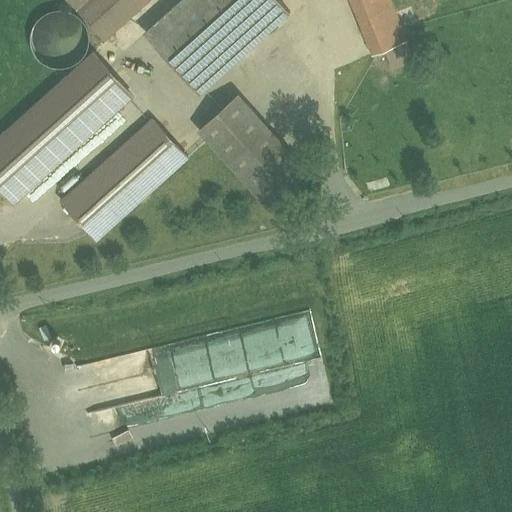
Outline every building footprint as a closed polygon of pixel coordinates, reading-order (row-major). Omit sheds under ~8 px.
[(70,0),(105,38),(147,0),(70,0)] [(280,0),(182,0),(147,31),(201,92),(291,11),(280,0)] [(391,0),(365,0),(385,50),(407,41),(391,0)] [(59,10),(53,11),(48,13),(44,15),(41,17),(38,21),(36,24),(34,28),(33,32),(32,36),(32,40),(32,43),(32,46),(33,50),(36,55),(39,59),(44,63),(49,66),(53,68),(58,68),(62,69),(68,68),(71,67),(76,65),(80,62),(82,59),(84,57),(86,54),(88,49),(89,46),(90,42),(90,38),(90,35),(89,32),(88,29),(87,25),(85,23),(83,20),(81,18),(78,15),(74,13),(70,11),(65,10),(59,10)] [(95,53),(0,138),(0,185),(15,202),(133,95),(95,53)] [(307,170),(239,95),(201,130),(269,205),(307,170)] [(188,157),(154,119),(63,201),(97,239),(188,157)] [(98,426),(105,450),(123,445),(116,421),(98,426)]
